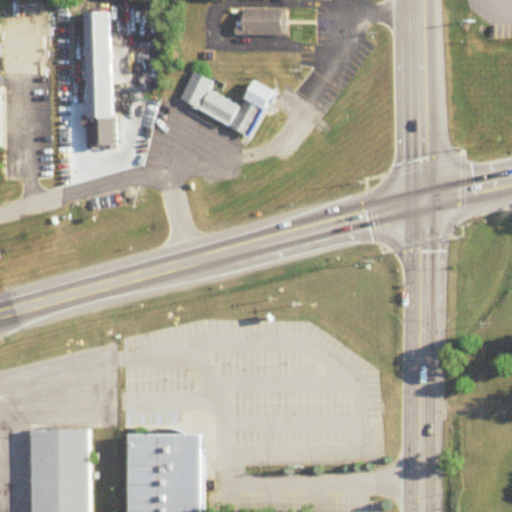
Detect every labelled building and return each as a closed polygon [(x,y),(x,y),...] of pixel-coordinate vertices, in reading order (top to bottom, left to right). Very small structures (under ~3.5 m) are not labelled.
[(242,5),(242,32),(285,32),(284,5),(242,5)] [(85,7),(86,114),(104,118),(115,115),(113,8),(85,7)] [(175,90),(190,98),(187,107),(247,135),(263,107),(268,109),(279,88),(255,75),(241,100),(210,85),(215,77),(189,65),(175,90)] [(30,424),(30,511),(89,511),(89,425),(30,424)] [(131,511),(131,429),(206,431),(206,511),(131,511)]
